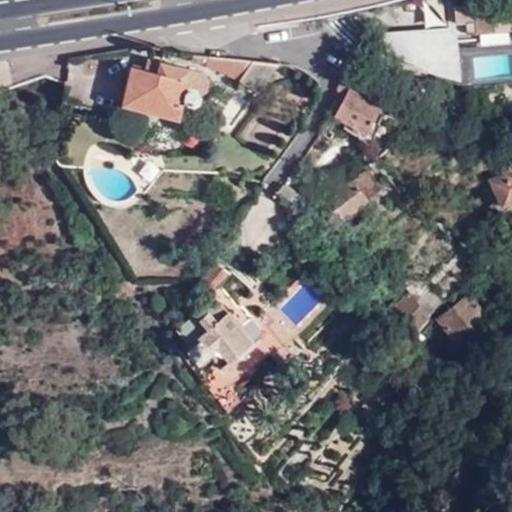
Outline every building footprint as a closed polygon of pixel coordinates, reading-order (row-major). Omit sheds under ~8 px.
[(464,36),(464,27),(453,27),(451,0),(445,0),(447,30),(425,32),(425,39),(455,38),(464,37),(464,36)] [(464,36),(511,33),(511,0),(451,0),(453,27),(464,27),(464,36)] [(455,38),(425,39),(425,32),(379,33),(391,64),(458,94),(455,38)] [(232,128),(279,62),(208,56),(206,65),(247,82),(222,120),(232,128)] [(124,102),(178,116),(183,100),(188,104),(194,106),(200,102),(202,96),(198,91),(192,88),(188,91),(186,92),(190,73),(149,61),(146,69),(134,66),(124,102)] [(349,92),(337,116),(365,132),(382,104),(352,87),(349,92)] [(349,92),(342,88),(331,112),(337,116),(349,92)] [(382,188),(370,171),(355,183),(354,182),(344,189),(342,186),(335,185),(332,188),(328,193),(330,199),(308,215),(320,229),(330,221),(333,224),(382,188)] [(511,203),(511,171),(490,179),(503,208),(511,203)] [(298,198),(285,180),(277,190),(290,205),(298,198)] [(220,262),(203,280),(215,291),(233,273),(220,262)] [(439,320),(454,339),(485,314),(470,295),(439,320)] [(387,320),(405,341),(433,318),(432,317),(445,307),(436,297),(429,303),(435,310),(429,315),(415,298),(387,320)] [(184,344),(196,359),(207,349),(220,364),(252,336),(225,305),(214,314),(203,303),(202,304),(176,329),(187,342),(184,344)] [(176,329),(202,304),(198,304),(173,325),(176,329)] [(225,410),(238,400),(226,384),(213,394),(225,410)]
